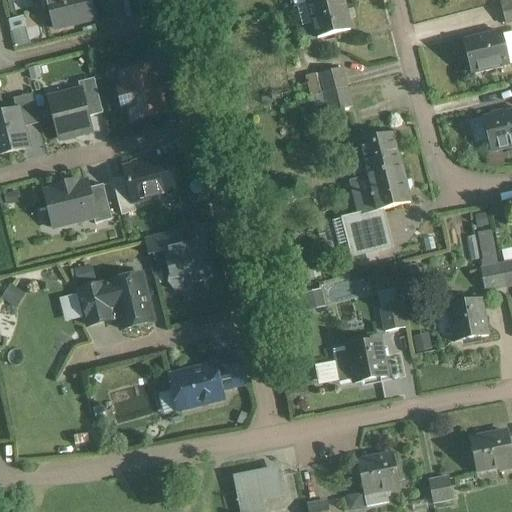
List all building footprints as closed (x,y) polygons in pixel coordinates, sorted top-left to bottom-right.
[(47,0),(50,10),(50,12),(51,12),(55,31),(93,21),(88,0),(84,1),(83,0),(47,0)] [(342,0),(328,0),(308,5),(317,40),(350,32),(342,0)] [(511,2),(500,6),(505,26),(511,24),(511,2)] [(500,34),(464,43),(472,75),(508,66),(500,34)] [(166,48),(149,52),(153,68),(154,68),(159,87),(175,83),(166,48)] [(153,68),(120,76),(124,92),(118,93),(119,95),(122,107),(122,109),(128,107),(132,123),(166,114),(161,97),(162,97),(162,95),(161,95),(159,88),(160,88),(159,87),(154,68),(153,68)] [(342,70),(320,75),(325,95),(346,89),(342,70)] [(321,94),(316,75),(306,78),(310,96),(321,94)] [(94,80),(78,84),(80,92),(81,92),(87,118),(103,115),(94,80)] [(346,89),(325,95),(330,114),(351,109),(346,89)] [(80,92),(49,100),(60,141),(91,133),(87,118),(81,92),(80,92)] [(32,96),(13,101),(16,112),(17,112),(22,129),(39,125),(32,96)] [(16,112),(0,115),(0,155),(27,149),(22,129),(17,112),(16,112)] [(511,113),(484,121),(492,153),(511,147),(511,113)] [(393,135),(360,143),(368,177),(401,169),(393,135)] [(165,160),(124,170),(126,178),(132,203),(133,203),(173,193),(165,160)] [(368,177),(351,182),(359,216),(409,204),(407,192),(410,191),(412,188),(411,184),(411,182),(405,184),(401,169),(368,177)] [(126,178),(112,181),(121,216),(136,212),(133,203),(132,203),(126,178)] [(75,183),(56,188),(56,191),(46,194),(54,228),(93,218),(94,218),(88,190),(86,184),(75,186),(75,183)] [(103,186),(88,190),(94,218),(93,218),(95,225),(112,221),(103,186)] [(379,222),(357,227),(362,247),(384,242),(379,222)] [(177,231),(144,240),(148,257),(168,252),(168,250),(181,246),(177,231)] [(476,234),(483,270),(496,268),(489,232),(476,234)] [(181,246),(168,250),(168,252),(172,268),(169,274),(168,284),(174,292),(184,293),(192,287),(193,284),(212,279),(203,241),(181,246)] [(511,264),(501,267),(505,288),(511,286),(511,264)] [(93,265),(74,271),(78,284),(97,278),(93,265)] [(485,292),(505,288),(501,267),(496,268),(483,270),(481,271),(485,292)] [(141,276),(80,292),(88,327),(111,321),(108,310),(116,308),(121,331),(152,323),(141,276)] [(481,301),(448,308),(455,343),(488,337),(481,301)] [(401,308),(381,312),(385,333),(405,329),(401,308)] [(344,328),(348,349),(377,343),(373,322),(344,328)] [(348,349),(354,383),(355,385),(387,378),(380,342),(377,343),(348,349)] [(354,383),(348,349),(347,347),(331,350),(338,386),(354,383)] [(238,355),(212,361),(213,366),(214,366),(221,392),(246,386),(238,355)] [(213,366),(169,378),(172,388),(169,393),(170,399),(176,402),(178,412),(223,401),(221,392),(214,366),(213,366)] [(511,460),(507,433),(471,440),(478,473),(499,469),(500,472),(511,469),(511,460)] [(393,455),(357,462),(367,508),(388,504),(386,494),(400,491),(393,455)] [(279,472),(248,478),(235,481),(234,481),(240,511),(262,511),(261,502),(285,497),(279,472)] [(449,478),(429,482),(433,504),(453,500),(449,478)] [(329,511),(328,503),(307,507),(308,511),(329,511)]
